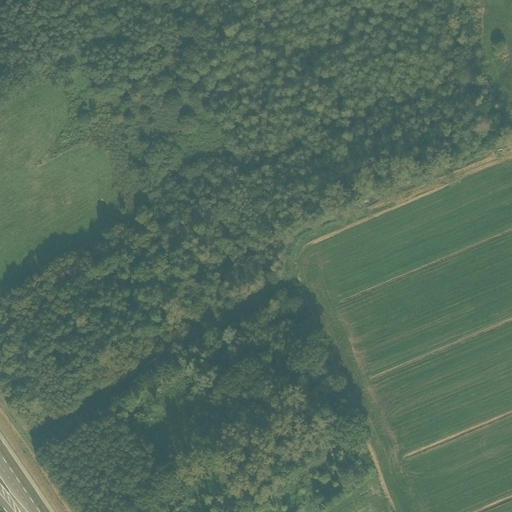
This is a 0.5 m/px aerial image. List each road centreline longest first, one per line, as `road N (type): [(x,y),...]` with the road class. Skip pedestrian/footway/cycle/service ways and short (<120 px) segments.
road 1 (track): [(511,152),(299,242),(290,276)]
road 2 (track): [(0,409),(69,511)]
